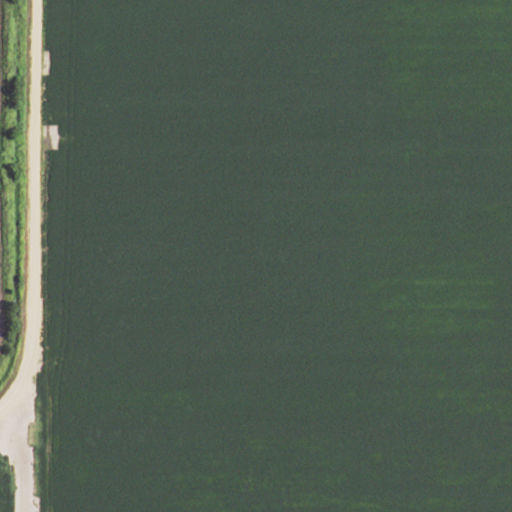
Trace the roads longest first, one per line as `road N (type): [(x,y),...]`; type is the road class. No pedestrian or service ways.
road 1 (residential): [(0,399),(12,385),(21,342),(24,0)]
road 2 (track): [(7,392),(19,415),(20,511)]
